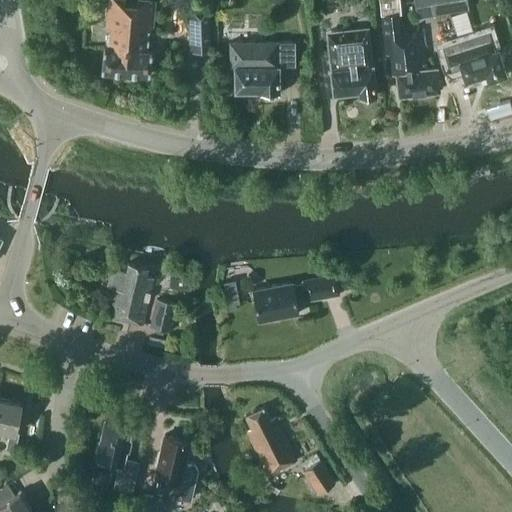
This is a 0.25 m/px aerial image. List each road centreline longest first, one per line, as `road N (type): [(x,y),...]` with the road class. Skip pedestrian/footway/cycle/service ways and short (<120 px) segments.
road 1 (tertiary): [(56,108),(176,145),(243,156),(385,154),(511,135)]
road 2 (unclassified): [(300,364),(193,375),(74,343)]
road 3 (unclassified): [(4,312),(56,108)]
road 4 (residential): [(511,460),(430,372),(405,320)]
road 5 (residential): [(69,511),(57,467),(74,343)]
road 6 (unclassified): [(382,511),(322,422),(300,364)]
